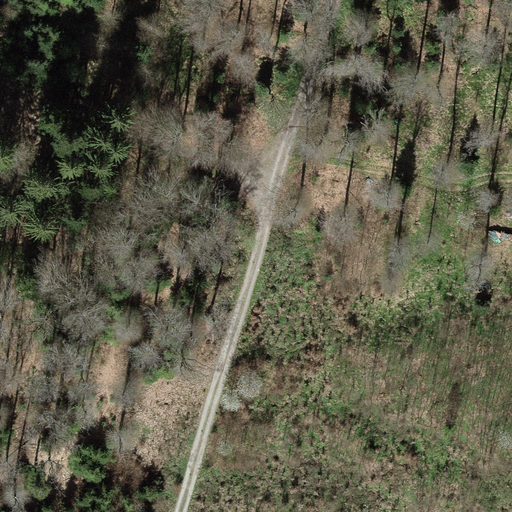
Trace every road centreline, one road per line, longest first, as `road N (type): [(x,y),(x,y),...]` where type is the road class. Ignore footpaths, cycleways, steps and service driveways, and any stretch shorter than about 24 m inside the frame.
road 1 (track): [(340,0),(182,511)]
road 2 (track): [(0,78),(281,179)]
